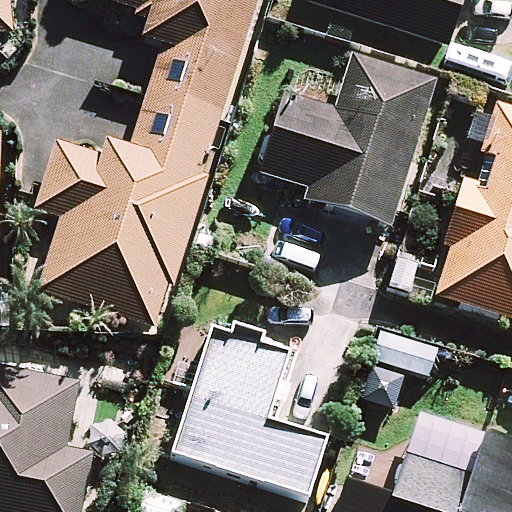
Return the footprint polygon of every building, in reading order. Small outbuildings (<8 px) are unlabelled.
[(0,0),(0,37),(12,36),(8,0),(0,0)] [(216,157),(209,155),(258,0),(91,0),(149,18),(141,42),(161,49),(128,155),(101,147),(97,160),(55,147),(34,214),(60,222),(37,295),(154,332),(170,278),(177,280),(216,157)] [(355,37),(359,24),(444,51),(459,0),(302,0),(301,5),(329,14),(324,28),(355,37)] [(433,86),(350,60),(333,114),(283,98),(258,177),(306,192),(302,204),(388,231),(433,86)] [(461,153),(480,159),(471,189),(462,187),(442,249),(449,251),(434,301),(511,324),(511,114),(476,103),(461,153)] [(229,339),(210,333),(170,460),(306,503),(325,443),(265,425),(287,357),(259,349),(261,340),(232,330),(229,339)] [(436,354),(379,338),(372,365),(428,381),(436,354)] [(75,389),(0,375),(0,511),(79,511),(89,457),(63,453),(75,389)] [(511,511),(511,450),(482,441),(470,480),(404,459),(391,501),(344,487),(336,511),(511,511)]
